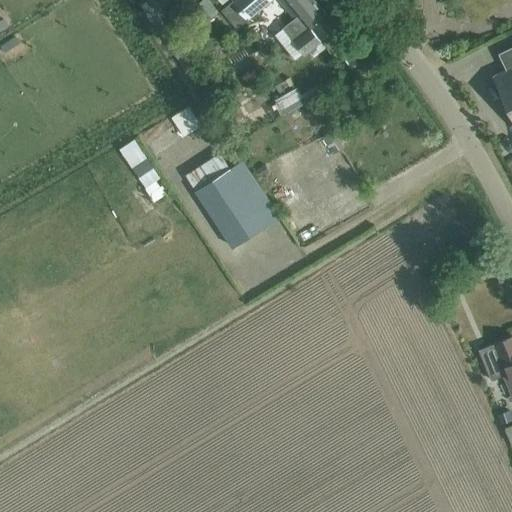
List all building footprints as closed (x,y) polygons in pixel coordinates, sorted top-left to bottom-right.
[(160,32),(194,0),(147,0),(142,5),(160,32)] [(248,20),(272,0),(231,0),(232,0),(232,1),(222,10),(236,27),(247,18),(248,20)] [(315,0),(279,0),(294,17),(283,27),(286,31),(291,38),(294,42),(305,54),(322,40),(311,27),(327,14),(315,0)] [(511,46),(499,53),(507,69),(493,75),(511,113),(511,46)] [(220,152),(186,174),(196,189),(230,167),(220,152)] [(267,224),(230,167),(196,189),(233,246),(267,224)] [(511,335),(494,343),(479,349),(491,379),(505,374),(511,391),(511,335)]
